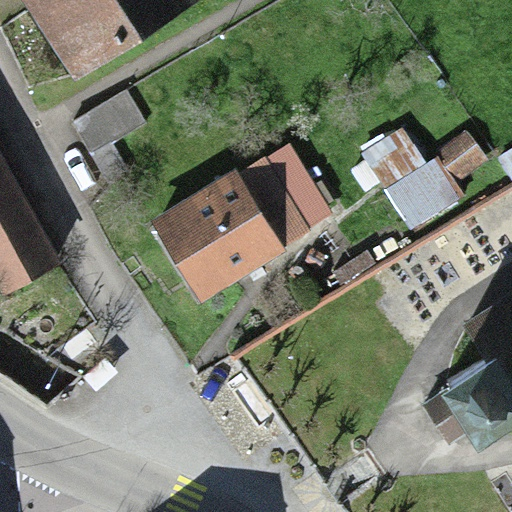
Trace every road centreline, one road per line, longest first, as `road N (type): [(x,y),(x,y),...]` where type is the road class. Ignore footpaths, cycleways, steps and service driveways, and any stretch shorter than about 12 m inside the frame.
road 1 (residential): [(0,76),(134,343),(145,410),(129,487)]
road 2 (primary): [(16,429),(129,487)]
